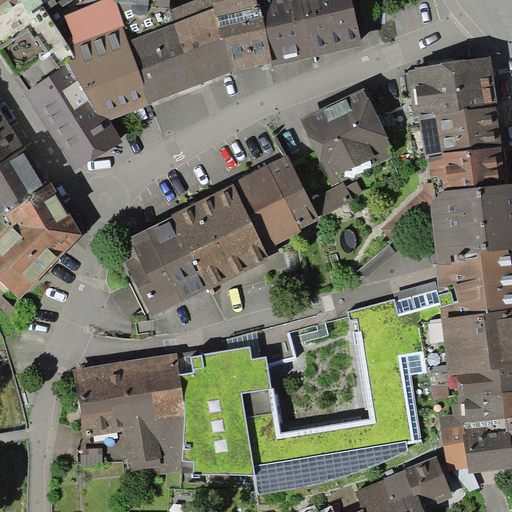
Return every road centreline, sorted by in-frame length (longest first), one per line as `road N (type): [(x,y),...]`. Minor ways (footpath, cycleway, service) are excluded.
road 1 (residential): [(99,215),(148,170),(230,122),(335,68),(459,29),(483,8)]
road 2 (residential): [(99,215),(54,339),(39,435),(39,511)]
road 3 (residential): [(0,79),(99,215)]
